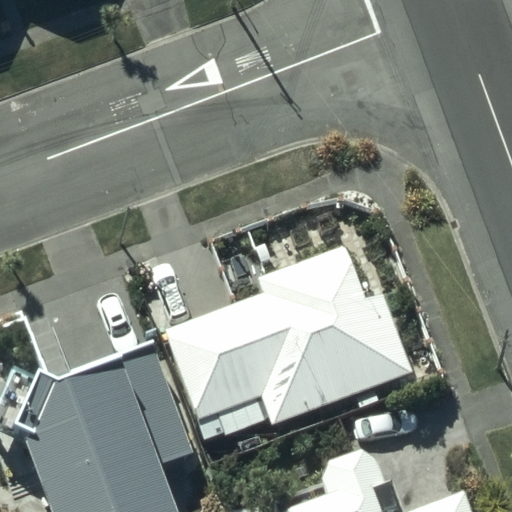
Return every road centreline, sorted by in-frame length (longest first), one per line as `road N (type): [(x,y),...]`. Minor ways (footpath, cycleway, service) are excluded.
road 1 (residential): [(451,4),(0,169)]
road 2 (residential): [(451,4),(511,165)]
